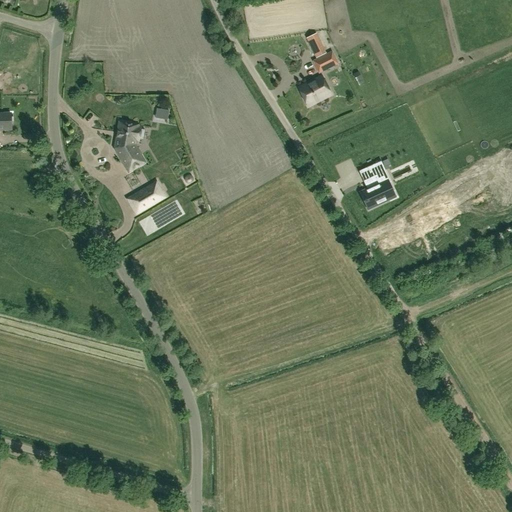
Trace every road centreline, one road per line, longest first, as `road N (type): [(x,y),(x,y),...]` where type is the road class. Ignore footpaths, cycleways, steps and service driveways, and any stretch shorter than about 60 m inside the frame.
road 1 (track): [(290,130),(511,483)]
road 2 (unclassified): [(198,498),(191,397),(91,223)]
road 3 (unclassified): [(198,498),(0,441)]
road 4 (residential): [(91,223),(59,162),(56,34)]
road 5 (residential): [(290,130),(213,0)]
